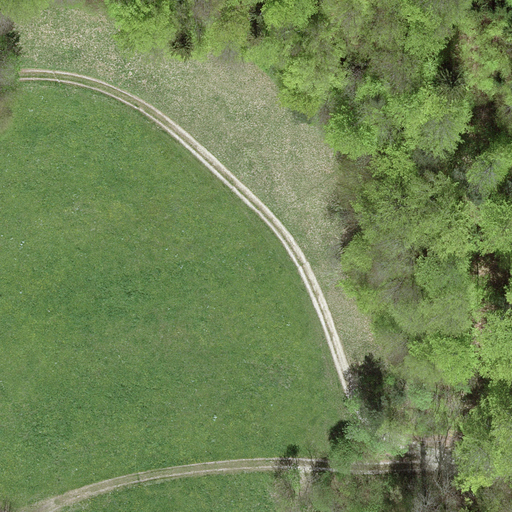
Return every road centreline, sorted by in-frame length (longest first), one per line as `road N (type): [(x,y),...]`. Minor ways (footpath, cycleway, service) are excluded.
road 1 (track): [(511,473),(420,441),(374,413),(350,379),(303,270),(265,216),(147,114),(86,81),(0,75)]
road 2 (track): [(511,476),(274,466),(124,480),(26,511)]
